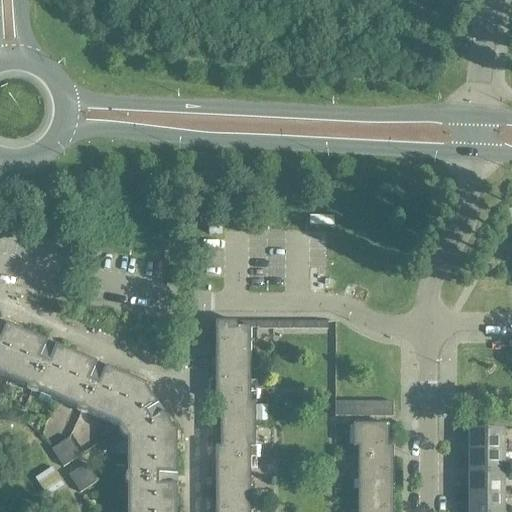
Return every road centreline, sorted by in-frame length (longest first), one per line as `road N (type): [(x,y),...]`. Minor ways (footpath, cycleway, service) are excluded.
road 1 (residential): [(427,325),(381,324),(337,305),(194,300),(0,265)]
road 2 (tertiary): [(474,117),(68,95)]
road 3 (tertiary): [(67,132),(473,152)]
road 4 (residential): [(426,511),(427,325)]
road 5 (residential): [(427,325),(431,291),(464,227),(473,152)]
road 6 (residential): [(474,117),(485,18),(496,0)]
